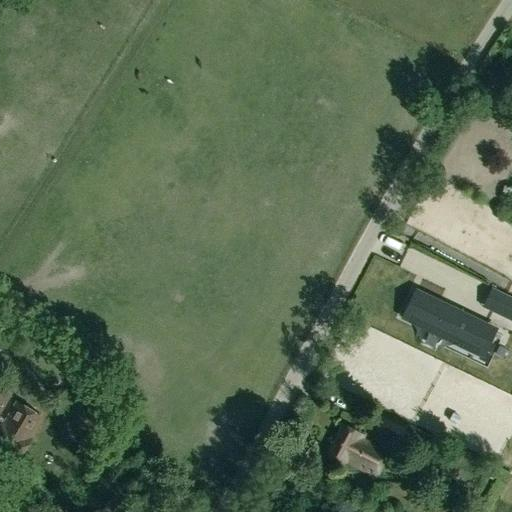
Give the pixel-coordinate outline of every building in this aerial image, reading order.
[(511,298),(490,288),(481,307),(511,322),(511,298)] [(491,330),(415,294),(414,295),(418,297),(409,317),(404,315),(404,317),(479,354),(491,330)] [(0,414),(11,397),(0,390),(0,457),(14,467),(43,420),(14,402),(0,427),(0,414)] [(405,428),(381,416),(373,433),(397,445),(405,428)] [(326,458),(343,465),(344,462),(376,476),(387,452),(360,439),(361,436),(340,427),(326,458)] [(488,468),(446,451),(437,472),(478,490),(488,468)]
